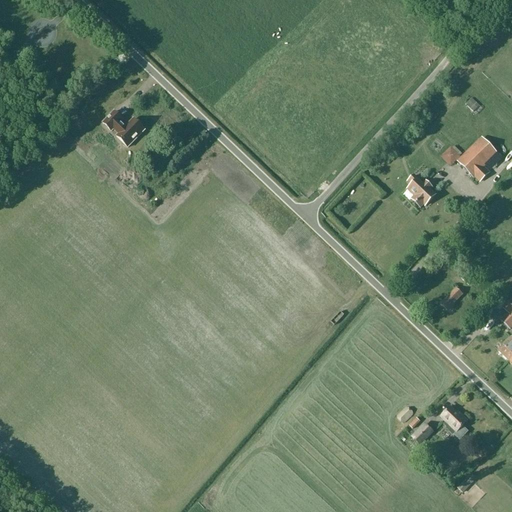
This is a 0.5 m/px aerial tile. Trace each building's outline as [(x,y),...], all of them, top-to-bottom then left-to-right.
[(473,113),(478,107),(470,100),(465,106),(473,113)] [(120,123),(122,121),(114,112),(102,123),(111,132),(113,130),(118,135),(116,137),(127,148),(144,131),(139,126),(138,124),(136,122),(134,121),(133,120),(125,128),(120,123)] [(496,153),(482,139),(457,163),(471,177),(473,175),(479,181),(489,172),(483,166),(496,153)] [(452,144),(441,157),(451,166),(462,153),(452,144)] [(424,185),(423,186),(413,177),(408,182),(411,186),(407,190),(415,197),(411,200),(420,209),(423,205),(425,207),(435,196),(424,185)] [(464,274),(460,279),(468,286),(472,281),(464,274)] [(457,290),(459,289),(457,287),(456,289),(440,305),(446,311),(462,295),(457,290)] [(511,326),(511,306),(500,319),(510,329),(511,326)] [(511,339),(510,337),(497,350),(502,355),(510,363),(511,360),(511,339)] [(459,413),(457,415),(455,413),(450,407),(440,418),(445,422),(442,424),(446,428),(445,428),(452,436),(453,435),(459,440),(467,432),(461,427),(467,421),(459,413)] [(412,415),(412,411),(408,408),(405,408),(397,416),(397,420),(400,423),(404,423),(412,415)] [(411,438),(413,440),(419,446),(433,432),(423,424),(411,438)] [(456,488),(462,493),(476,479),(470,473),(456,488)]
